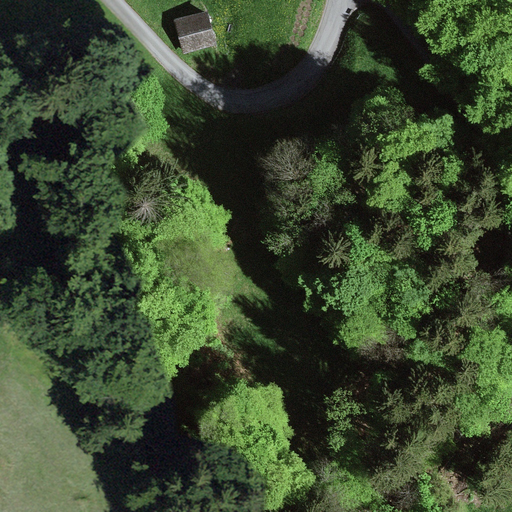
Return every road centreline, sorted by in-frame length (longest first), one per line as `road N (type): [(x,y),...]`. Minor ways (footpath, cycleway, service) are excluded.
road 1 (unclassified): [(340,0),(308,71),(269,95),(236,101),(179,70),(108,0)]
road 2 (residential): [(385,0),(488,136),(511,204)]
